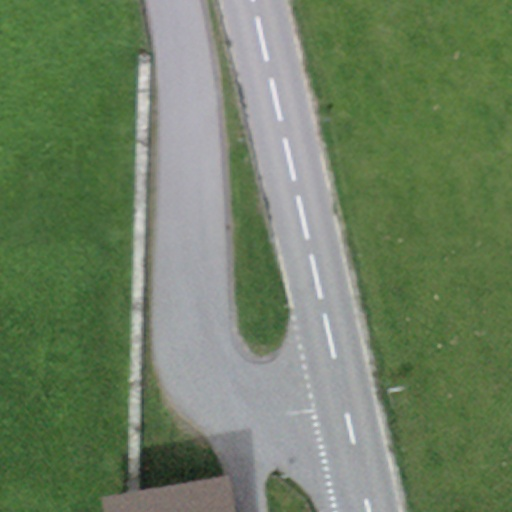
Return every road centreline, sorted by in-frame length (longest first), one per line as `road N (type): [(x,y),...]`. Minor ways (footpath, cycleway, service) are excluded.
road 1 (residential): [(346,415),(243,416),(199,381),(181,346),(197,111),(177,0)]
road 2 (primary): [(251,0),(346,415)]
